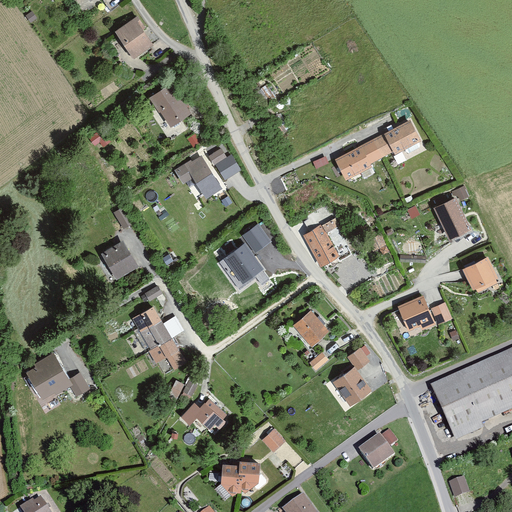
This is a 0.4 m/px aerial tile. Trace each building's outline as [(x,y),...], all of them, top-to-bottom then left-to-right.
[(135,14),(116,28),(136,55),(155,42),(135,14)] [(193,107),(172,77),(151,91),(171,122),(193,107)] [(412,118),(387,133),(395,152),(423,138),(412,118)] [(395,152),(384,131),(336,157),(348,181),(377,165),(375,162),(395,152)] [(222,146),(209,153),(215,163),(227,156),(222,146)] [(224,188),(203,151),(176,167),(184,180),(193,175),(207,198),(224,188)] [(456,194),(435,205),(450,236),(472,226),(456,194)] [(124,228),(134,222),(124,205),(114,211),(124,228)] [(272,242),(260,224),(244,235),(256,253),(272,242)] [(339,258),(323,227),(303,238),(320,268),(339,258)] [(141,262),(124,233),(101,246),(118,275),(141,262)] [(387,247),(381,236),(367,243),(373,255),(387,247)] [(225,257),(244,285),(264,271),(245,243),(225,257)] [(466,265),(475,286),(498,275),(489,254),(466,265)] [(150,299),(163,292),(158,284),(145,291),(146,292),(141,295),(145,302),(150,299)] [(424,297),(397,307),(408,333),(420,327),(422,331),(436,325),(424,297)] [(173,332),(155,298),(129,312),(148,346),(173,332)] [(438,325),(451,320),(445,304),(432,309),(438,325)] [(331,330),(313,310),(297,325),(315,345),(331,330)] [(188,358),(173,332),(148,346),(157,361),(169,354),(175,365),(188,358)] [(72,369),(56,340),(24,358),(44,396),(73,381),(78,391),(93,383),(82,364),(72,369)] [(350,365),(354,362),(360,370),(370,363),(359,349),(346,359),(350,365)] [(511,351),(430,389),(455,445),(484,432),(481,426),(511,412),(511,351)] [(310,363),(316,371),(329,360),(322,353),(310,363)] [(355,368),(333,384),(350,408),(372,392),(355,368)] [(179,397),(187,383),(177,378),(170,392),(179,397)] [(188,378),(185,393),(196,396),(199,381),(188,378)] [(197,407),(214,424),(224,414),(206,396),(197,407)] [(275,424),(263,435),(273,448),(286,437),(275,424)] [(383,431),(359,448),(375,467),(397,450),(383,431)] [(239,463),(224,461),(223,474),(222,482),(230,489),(250,489),(259,480),(260,475),(260,460),(240,458),(239,463)] [(471,492),(465,477),(452,482),(458,497),(471,492)] [(46,511),(56,504),(44,489),(24,504),(30,511),(46,511)] [(319,511),(304,491),(284,506),(288,511),(319,511)]
